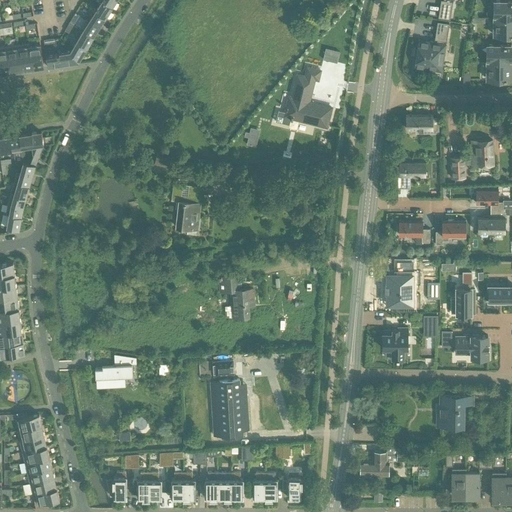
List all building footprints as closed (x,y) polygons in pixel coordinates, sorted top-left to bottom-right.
[(101,0),(95,10),(105,17),(114,3),(113,3),(115,0),(101,0)] [(440,0),(438,17),(450,19),(453,1),(450,0),(440,0)] [(511,0),(493,0),(494,17),(511,17),(511,0)] [(80,27),(83,29),(94,36),(94,35),(93,35),(95,31),(96,31),(105,17),(95,10),(89,20),(86,18),(80,27)] [(75,13),(70,21),(74,24),(79,15),(75,13)] [(511,17),(494,17),(494,35),(511,34),(511,17)] [(74,24),(70,21),(65,30),(69,32),(74,24)] [(449,23),(437,21),(434,39),(437,39),(436,42),(419,39),(414,66),(441,71),(446,43),(443,43),(443,40),(446,41),(449,23)] [(83,29),(70,50),(78,61),(84,50),(85,50),(94,36),(83,29)] [(28,42),(17,44),(20,67),(32,65),(28,42)] [(28,42),(32,65),(37,64),(37,68),(43,67),(43,63),(40,44),(29,46),(28,42)] [(17,44),(6,46),(9,69),(14,68),(15,72),(21,71),(20,67),(17,44)] [(487,44),(487,61),(511,61),(511,44),(487,44)] [(6,46),(0,46),(0,69),(3,70),(3,74),(10,73),(9,69),(6,46)] [(326,46),(324,57),(338,61),(341,50),(326,46)] [(78,61),(70,50),(46,54),(48,67),(65,64),(65,63),(78,61)] [(511,61),(487,61),(487,79),(501,79),(511,79),(511,61)] [(293,118),(327,127),(331,107),(307,101),(309,94),(311,94),(314,79),(318,80),(320,70),(307,67),(305,76),(297,74),(291,97),(289,96),(285,112),(278,111),(276,121),(289,124),(290,119),(292,120),(293,118)] [(406,114),(406,128),(422,128),(422,133),(439,133),(439,132),(438,119),(432,119),(432,113),(406,114)] [(248,137),(246,144),(256,147),(260,129),(250,127),(249,132),(245,131),(244,136),(248,137)] [(33,154),(30,163),(35,164),(43,143),(42,132),(36,133),(36,132),(19,134),(22,150),(22,147),(32,145),(33,154)] [(107,135),(101,132),(97,140),(103,143),(107,135)] [(11,152),(22,150),(19,134),(19,135),(14,136),(14,135),(0,137),(0,150),(11,148),(11,152)] [(475,140),(476,155),(473,155),(474,164),(493,163),(492,140),(475,140)] [(154,164),(171,168),(173,158),(157,154),(154,164)] [(465,177),(464,157),(451,157),(452,177),(465,177)] [(17,171),(14,181),(29,186),(29,185),(28,185),(30,180),(31,181),(35,165),(35,164),(30,163),(23,161),(20,172),(17,171)] [(425,176),(425,166),(425,161),(399,161),(399,166),(397,166),(397,187),(407,187),(407,182),(409,182),(410,182),(410,177),(410,176),(418,176),(418,177),(420,177),(420,176),(425,176)] [(10,192),(8,202),(22,207),(24,202),(25,202),(29,186),(14,181),(13,182),(17,183),(14,193),(10,192)] [(173,183),(171,200),(176,201),(175,210),(178,210),(176,227),(187,228),(196,229),(197,229),(199,229),(200,219),(198,219),(201,186),(189,185),(187,197),(181,196),(183,184),(173,183)] [(476,199),(476,202),(490,202),(490,208),(505,208),(511,207),(511,199),(503,200),(503,201),(502,201),(497,201),(497,188),(489,187),(489,188),(489,190),(484,189),(484,188),(484,187),(476,187),(476,188),(476,199)] [(22,207),(8,202),(7,203),(5,214),(9,215),(7,227),(19,229),(22,212),(21,212),(22,207)] [(505,208),(490,208),(490,217),(478,216),(478,231),(505,231),(505,208)] [(430,228),(422,228),(422,220),(399,220),(399,229),(399,234),(422,234),(422,241),(430,241),(430,228)] [(442,231),(435,231),(435,244),(442,244),(442,240),(448,240),(448,237),(466,237),(466,220),(442,220),(442,231)] [(387,284),(384,284),(384,286),(386,286),(386,291),(384,291),(384,292),(387,292),(387,295),(387,297),(387,299),(387,301),(387,303),(388,303),(398,303),(398,306),(401,306),(408,306),(412,306),(412,303),(412,301),(412,295),(412,292),(412,284),(412,283),(412,282),(412,276),(412,273),(412,271),(412,261),(409,261),(407,261),(400,261),(398,261),(398,264),(398,268),(398,271),(398,273),(396,273),(396,274),(390,274),(390,273),(387,273),(387,276),(387,282),(387,284)] [(0,275),(15,273),(13,262),(0,263),(0,275)] [(456,298),(451,298),(451,313),(456,313),(456,314),(471,314),(471,313),(475,313),(475,306),(475,305),(474,305),(474,300),(475,300),(475,295),(475,288),(471,288),(471,287),(470,287),(470,284),(471,284),(471,272),(463,272),(463,284),(463,287),(456,287),(456,298)] [(0,286),(16,285),(15,273),(0,275),(0,286)] [(231,290),(233,316),(233,317),(249,316),(248,303),(254,303),(253,288),(238,289),(238,275),(219,277),(220,291),(231,290)] [(0,286),(0,298),(15,296),(17,296),(17,289),(15,289),(14,285),(16,285),(0,286)] [(511,285),(488,285),(488,300),(489,300),(489,303),(505,303),(505,300),(511,300),(511,285)] [(0,298),(0,309),(19,307),(18,301),(16,301),(15,296),(0,298)] [(0,321),(20,319),(19,307),(0,309),(0,321)] [(437,315),(424,315),(423,327),(437,327),(437,315)] [(0,332),(22,330),(20,319),(0,321),(0,332)] [(384,333),(382,333),(382,348),(385,348),(385,357),(392,357),(392,358),(403,358),(403,357),(406,357),(406,348),(408,348),(408,327),(398,327),(398,329),(392,329),(384,329),(384,333)] [(0,332),(0,344),(23,341),(22,334),(20,335),(20,331),(22,330),(0,332)] [(472,337),(456,337),(456,353),(472,353),(472,357),(488,357),(488,335),(472,335),(472,337)] [(23,341),(0,344),(0,358),(10,357),(10,355),(25,353),(23,341)] [(95,377),(103,377),(103,385),(125,384),(125,376),(133,376),(133,364),(137,364),(137,357),(114,353),(114,364),(102,365),(102,367),(95,368),(95,377)] [(233,359),(213,361),(214,376),(230,375),(230,379),(219,379),(220,388),(216,389),(217,408),(221,408),(222,435),(242,434),(242,429),(248,429),(246,392),(240,392),(239,378),(234,378),(233,374),(234,374),(233,359)] [(160,363),(160,373),(168,373),(168,363),(160,363)] [(437,425),(459,425),(460,403),(466,403),(467,396),(440,395),(440,414),(437,414),(437,425)] [(17,429),(17,430),(42,424),(39,413),(27,416),(26,413),(17,413),(18,417),(20,429),(17,429)] [(139,431),(140,431),(142,431),(143,430),(144,429),(145,428),(146,427),(147,426),(147,425),(147,424),(147,423),(147,422),(147,421),(146,420),(146,419),(145,419),(144,418),(143,417),(142,417),(141,417),(140,417),(139,417),(138,417),(137,417),(136,418),(135,419),(134,420),(134,421),(133,422),(133,423),(133,424),(133,425),(134,426),(134,427),(135,428),(136,429),(136,430),(137,430),(138,430),(139,431)] [(17,430),(20,440),(44,434),(44,432),(44,429),(43,429),(42,424),(17,430)] [(130,432),(119,432),(120,440),(130,439),(130,432)] [(22,451),(47,445),(46,445),(43,435),(44,435),(44,434),(20,440),(20,441),(23,440),(25,450),(22,451)] [(22,451),(25,461),(49,455),(47,445),(22,451)] [(397,460),(413,461),(413,449),(397,448),(397,460)] [(360,474),(388,475),(389,461),(386,461),(386,451),(373,450),(373,461),(361,461),(360,474)] [(25,461),(27,472),(52,466),(49,455),(25,461)] [(52,466),(27,472),(30,482),(54,476),(54,474),(55,474),(54,471),(53,471),(52,466)] [(465,494),(466,472),(466,468),(452,468),(452,494),(465,494)] [(112,478),(104,478),(110,495),(114,495),(114,497),(115,497),(115,498),(120,498),(120,497),(121,497),(127,497),(127,494),(126,494),(126,476),(126,471),(117,471),(117,476),(114,476),(114,478),(112,478)] [(150,498),(150,471),(141,471),(141,478),(138,478),(138,494),(137,494),(137,497),(142,497),(142,498),(143,498),(143,499),(149,499),(148,498),(150,498)] [(158,471),(150,471),(150,498),(150,497),(150,498),(156,498),(156,497),(162,497),(162,494),(161,494),(161,478),(158,478),(158,471)] [(176,497),(183,497),(183,471),(174,471),(174,478),(171,478),(171,494),(171,497),(176,497)] [(183,471),(183,497),(183,498),(191,498),(191,497),(195,497),(195,494),(195,478),(192,478),(192,471),(183,471)] [(209,498),(217,498),(217,471),(208,471),(208,478),(205,478),(205,494),(205,497),(209,497),(209,498)] [(224,498),(231,498),(231,471),(217,471),(217,498),(217,497),(218,497),(218,498),(223,498),(223,497),(224,497),(224,498)] [(231,471),(231,498),(232,498),(232,497),(232,498),(237,498),(237,497),(238,497),(243,497),(243,494),(243,478),(240,478),(240,471),(231,471)] [(265,498),(265,471),(256,471),(256,478),(253,478),(253,494),(253,497),(258,497),(265,497),(265,498)] [(265,471),(265,498),(273,498),(273,497),(277,497),(277,494),(277,478),(274,478),(274,471),(265,471)] [(289,471),(289,476),(288,476),(288,494),(288,497),(293,497),(300,497),(300,486),(302,486),(302,478),(300,478),(300,476),(298,476),(298,471),(289,471)] [(479,472),(466,472),(465,494),(479,494),(479,472)] [(505,498),(506,476),(506,472),(492,472),(492,498),(505,498)] [(30,482),(32,493),(57,487),(57,486),(56,487),(53,477),(55,477),(54,476),(30,482)] [(57,487),(32,493),(36,507),(49,507),(47,501),(60,498),(57,487)]
